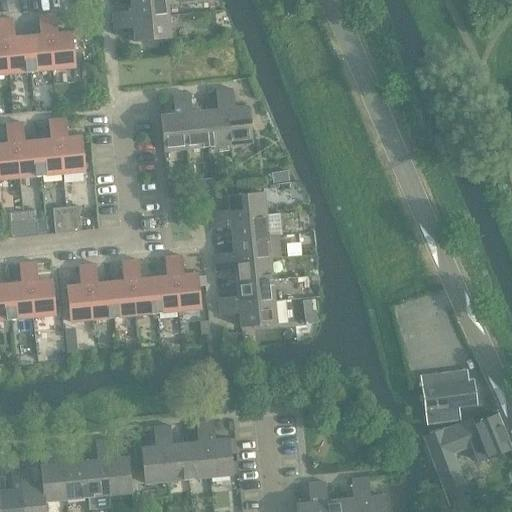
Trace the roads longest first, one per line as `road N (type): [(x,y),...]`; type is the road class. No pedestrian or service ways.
road 1 (residential): [(511,418),(330,0)]
road 2 (residential): [(0,251),(132,238),(119,120)]
